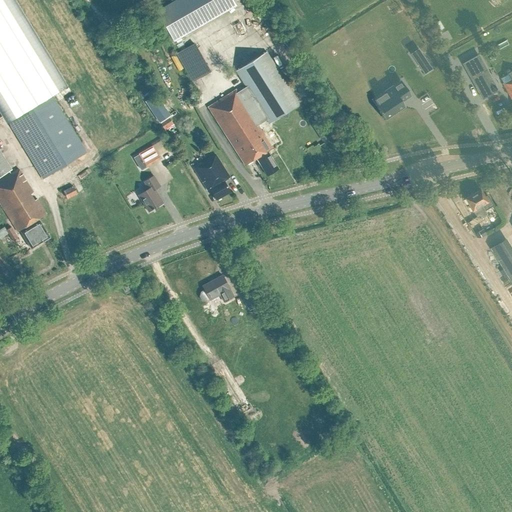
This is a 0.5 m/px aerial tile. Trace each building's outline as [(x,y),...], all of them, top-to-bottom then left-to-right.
[(85,152),(51,96),(65,88),(10,0),(0,0),(0,108),(3,114),(43,179),(85,152)] [(173,40),(235,5),(231,0),(177,0),(157,12),(173,40)] [(210,72),(194,43),(176,53),(192,82),(210,72)] [(237,92),(235,89),(207,107),(244,165),(256,158),(267,175),(278,168),(267,151),(272,148),(272,147),(280,142),(273,132),(272,133),(271,131),(267,133),(268,135),(265,137),(258,125),(266,120),(269,123),(299,104),(266,51),(235,71),(245,87),(237,92)] [(174,55),(171,58),(178,71),(182,69),(174,55)] [(478,56),(462,65),(481,100),(492,94),(498,91),(486,70),(478,56)] [(430,70),(423,60),(417,64),(424,75),(430,70)] [(511,71),(507,74),(510,80),(502,84),(511,101),(511,71)] [(400,82),(372,101),(377,108),(385,119),(403,107),(399,101),(409,95),(400,82)] [(150,98),(145,101),(159,122),(169,116),(159,102),(155,105),(150,98)] [(306,117),(311,125),(318,120),(313,112),(306,117)] [(168,117),(160,123),(164,129),(172,124),(168,117)] [(138,154),(143,162),(146,167),(160,159),(156,152),(157,151),(154,146),(153,147),(152,145),(138,154)] [(0,176),(11,169),(0,150),(0,176)] [(216,199),(230,191),(223,181),(229,177),(215,154),(192,167),(207,190),(210,188),(216,199)] [(31,248),(49,237),(39,220),(29,226),(28,224),(46,214),(18,169),(0,179),(0,203),(17,231),(22,228),(24,230),(21,232),(31,248)] [(233,172),(235,178),(241,176),(239,170),(233,172)] [(146,190),(138,195),(148,211),(162,203),(154,189),(159,186),(153,175),(143,181),(145,184),(143,185),(146,190)] [(67,198),(76,193),(72,186),(63,190),(67,198)] [(475,210),(478,215),(480,219),(487,215),(484,211),(492,206),(486,195),(484,197),(480,190),(464,199),(472,212),(475,210)] [(6,230),(13,242),(18,239),(10,227),(6,230)] [(511,269),(511,261),(501,268),(505,274),(511,269)] [(204,290),(201,292),(199,296),(201,300),(206,301),(209,299),(219,294),(223,301),(233,296),(229,289),(222,275),(202,286),(204,290)] [(250,287),(239,293),(249,310),(259,304),(250,287)] [(218,376),(209,381),(215,390),(223,385),(218,376)]
